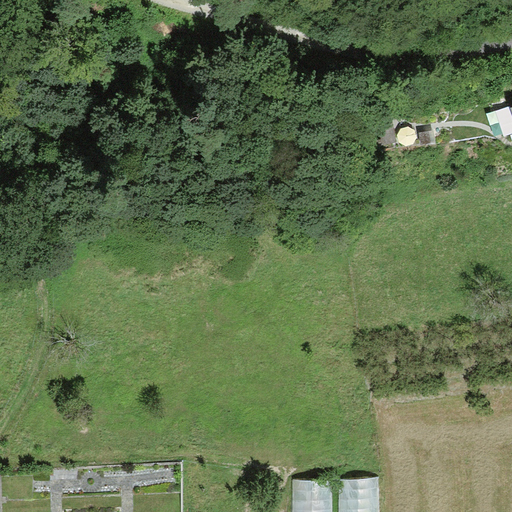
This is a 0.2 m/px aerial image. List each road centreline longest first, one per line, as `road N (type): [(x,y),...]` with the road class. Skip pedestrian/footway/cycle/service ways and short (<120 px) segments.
road 1 (track): [(156,0),(365,57),(413,58),(511,41)]
road 2 (track): [(0,439),(33,379),(49,312),(24,242),(0,222)]
